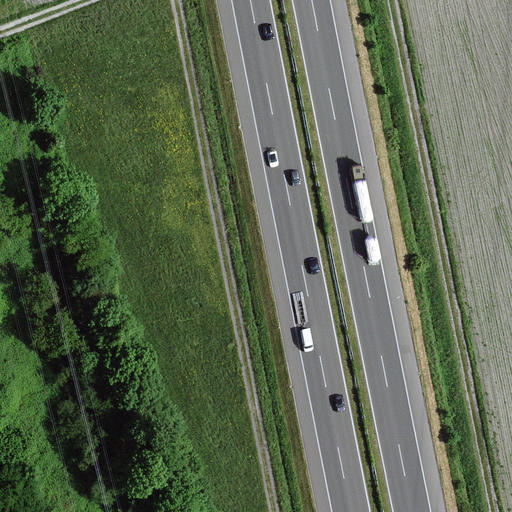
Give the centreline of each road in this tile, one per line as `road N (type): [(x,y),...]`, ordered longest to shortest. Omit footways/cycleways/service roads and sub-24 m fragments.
road 1 (track): [(390,0),(493,511)]
road 2 (motorway): [(250,0),(350,511)]
road 3 (motorway): [(412,511),(312,0)]
road 4 (track): [(273,511),(175,0)]
